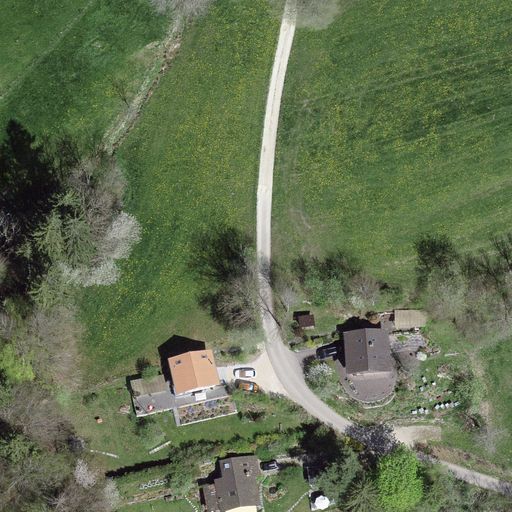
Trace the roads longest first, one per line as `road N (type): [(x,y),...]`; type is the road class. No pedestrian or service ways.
road 1 (residential): [(511,491),(373,444),(325,415),(282,358),(264,286)]
road 2 (track): [(264,286),(267,135),(294,0)]
